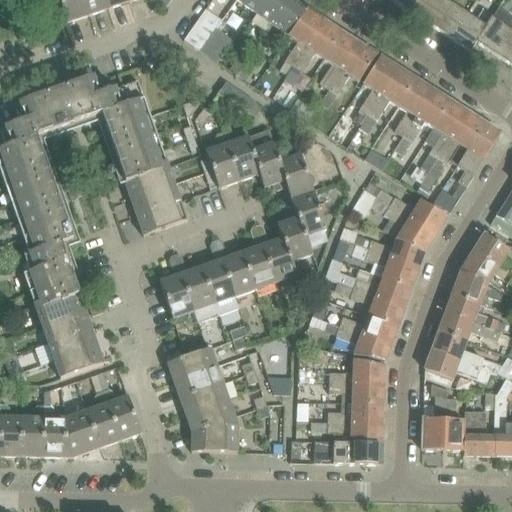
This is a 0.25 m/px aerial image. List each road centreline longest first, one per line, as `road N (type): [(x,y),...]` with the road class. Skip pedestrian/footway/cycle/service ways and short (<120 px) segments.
road 1 (unclassified): [(511,160),(442,262),(403,368),(399,493)]
road 2 (residential): [(161,486),(163,454),(137,375),(148,345),(119,261)]
road 3 (unclassified): [(338,0),(511,119)]
road 4 (unclassified): [(0,80),(163,26),(189,0)]
road 5 (unclassified): [(204,489),(399,493)]
road 6 (unclassified): [(0,501),(142,504),(161,486)]
road 7 (residential): [(119,261),(271,207)]
